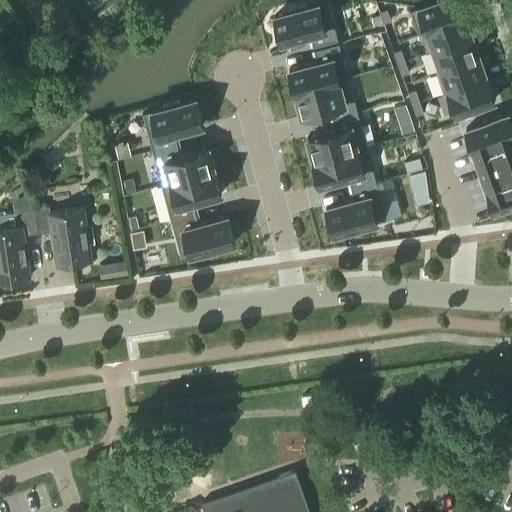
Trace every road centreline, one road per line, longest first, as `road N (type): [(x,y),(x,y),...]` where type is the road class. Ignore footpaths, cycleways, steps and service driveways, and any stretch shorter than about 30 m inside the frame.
road 1 (tertiary): [(0,347),(296,300)]
road 2 (residential): [(237,75),(296,300)]
road 3 (residential): [(429,135),(463,241),(458,298)]
road 4 (tertiary): [(296,300),(369,292),(458,298)]
